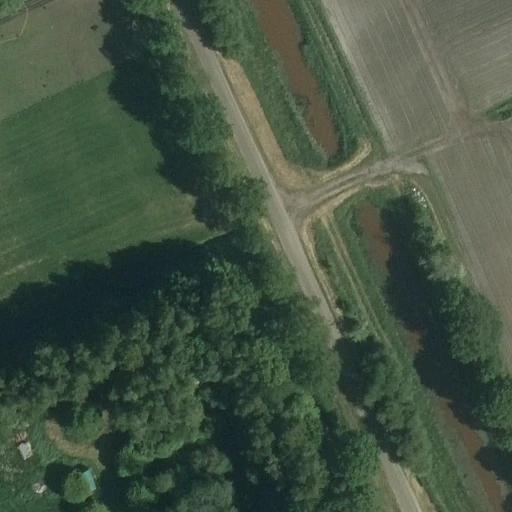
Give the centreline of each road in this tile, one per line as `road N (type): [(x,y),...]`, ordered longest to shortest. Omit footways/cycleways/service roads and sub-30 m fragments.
road 1 (tertiary): [(408,511),(178,0)]
road 2 (track): [(274,214),(367,170),(398,180),(416,196),(511,410)]
